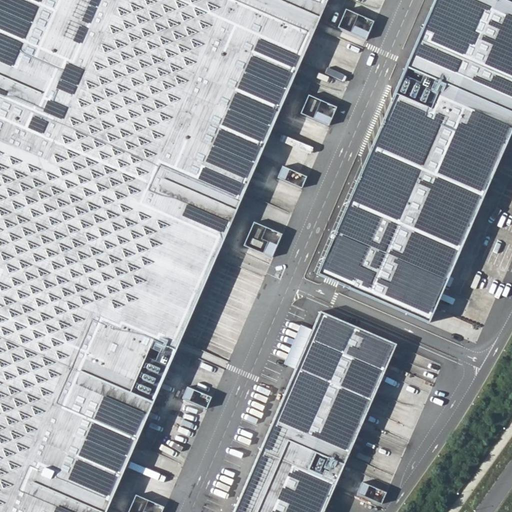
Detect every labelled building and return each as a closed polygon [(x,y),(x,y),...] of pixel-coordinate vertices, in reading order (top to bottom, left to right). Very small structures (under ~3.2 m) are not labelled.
[(0,0),(0,511),(102,511),(103,510),(107,503),(162,374),(174,347),(178,339),(215,254),(218,246),(234,210),(258,155),(282,100),(306,45),(317,19),(325,0),(0,0)] [(511,126),(511,0),(433,0),(393,95),(424,109),(347,288),(428,322),(511,126)] [(336,27),(363,38),(371,19),(344,8),(336,27)] [(299,113),(326,125),(335,106),(307,94),(299,113)] [(424,109),(393,95),(315,274),(347,288),(424,109)] [(276,176),(299,186),(304,174),(281,164),(276,176)] [(242,245),(269,257),(279,232),(252,221),(242,245)] [(334,305),(330,314),(376,334),(380,325),(334,305)] [(309,511),(383,338),(317,310),(230,511),(309,511)] [(180,396),(203,406),(208,395),(185,385),(180,396)] [(383,490),(359,480),(355,491),(379,501),(383,490)] [(125,510),(128,511),(157,511),(161,505),(133,493),(125,510)]
